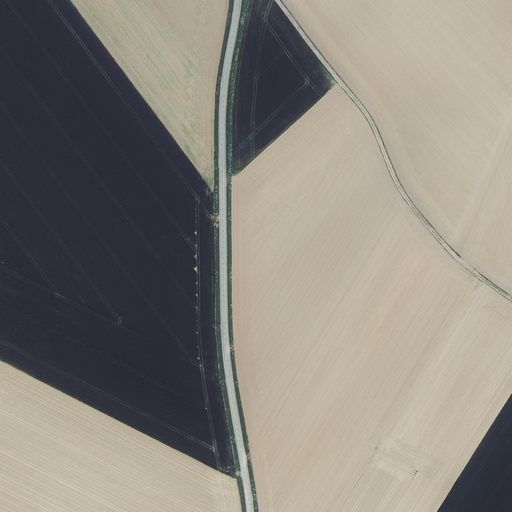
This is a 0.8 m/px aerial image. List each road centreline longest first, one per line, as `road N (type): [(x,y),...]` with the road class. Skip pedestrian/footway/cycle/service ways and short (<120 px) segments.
road 1 (tertiary): [(250,511),(223,307),(222,96),(237,0)]
road 2 (track): [(279,0),(363,106),(402,190),(461,258),(511,297)]
